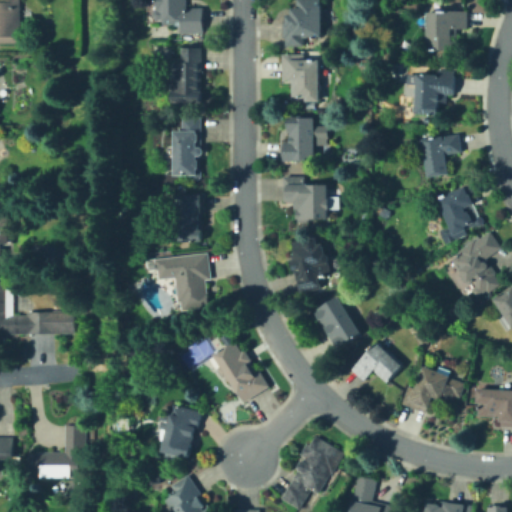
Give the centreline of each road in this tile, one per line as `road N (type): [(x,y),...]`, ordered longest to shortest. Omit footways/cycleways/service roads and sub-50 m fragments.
road 1 (residential): [(511,462),(454,460),(391,440),(317,391),(286,353),(256,292),(245,241),(241,0)]
road 2 (residential): [(511,27),(496,98),(511,186)]
